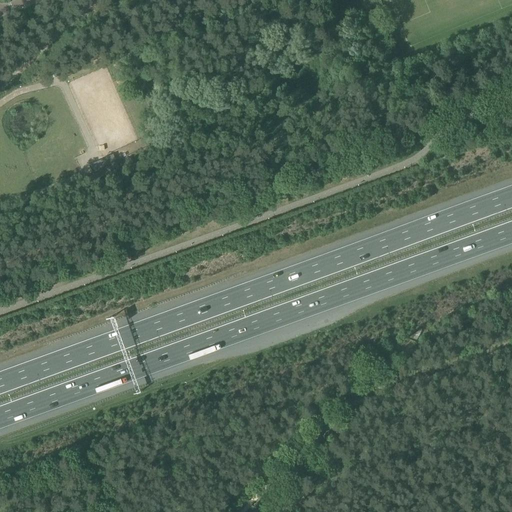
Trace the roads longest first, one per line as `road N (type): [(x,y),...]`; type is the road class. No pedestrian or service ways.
road 1 (motorway): [(511,197),(0,383)]
road 2 (motorway): [(0,417),(511,231)]
road 3 (track): [(511,337),(356,392),(249,511)]
